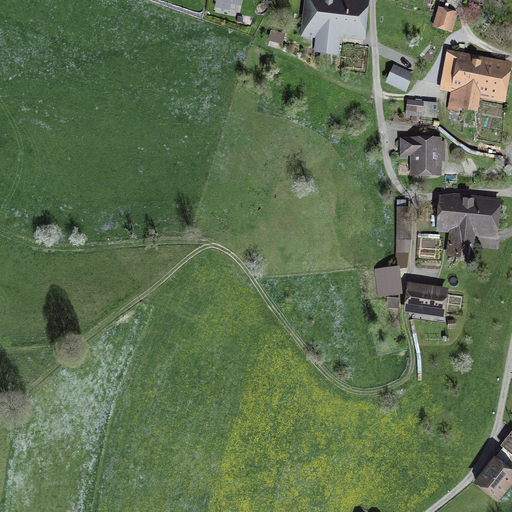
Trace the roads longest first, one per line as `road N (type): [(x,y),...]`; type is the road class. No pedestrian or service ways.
road 1 (track): [(409,195),(414,225),(404,314),(412,360),(398,385),(359,393),(329,378),(212,243),(88,339)]
road 2 (track): [(372,0),(385,152),(409,195)]
road 3 (residential): [(430,511),(491,453),(509,368)]
road 4 (track): [(377,94),(423,90),(458,39),(511,55)]
